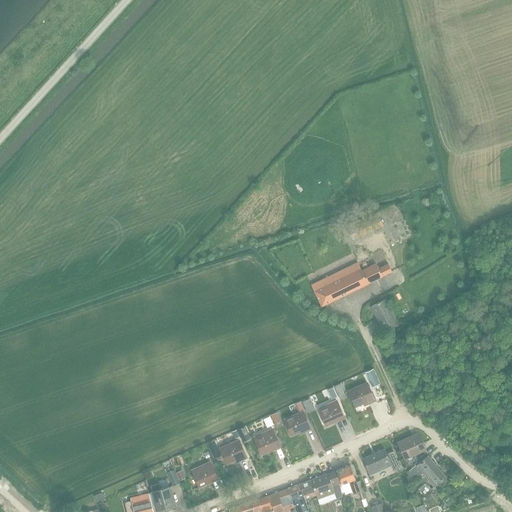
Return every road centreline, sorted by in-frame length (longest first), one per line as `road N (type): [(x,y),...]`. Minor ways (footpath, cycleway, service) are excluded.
road 1 (residential): [(196,511),(402,422),(425,428),(474,476),(511,490)]
road 2 (unclassified): [(0,141),(129,0)]
